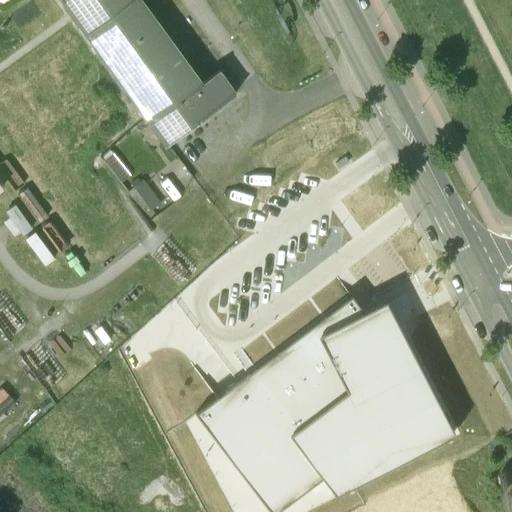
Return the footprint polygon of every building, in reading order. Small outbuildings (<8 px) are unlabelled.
[(141,0),(59,0),(72,17),(165,144),(235,93),(218,70),(201,82),(141,0)] [(153,206),(166,192),(148,175),(134,189),(153,206)] [(269,511),(276,511),(323,477),(335,492),(452,432),(418,366),(420,365),(385,298),(362,309),(351,294),(195,413),(269,511)] [(5,384),(0,389),(0,417),(20,399),(5,384)] [(511,462),(509,463),(504,466),(500,471),(497,476),(497,482),(499,488),(502,492),(507,496),(511,497),(511,462)]
